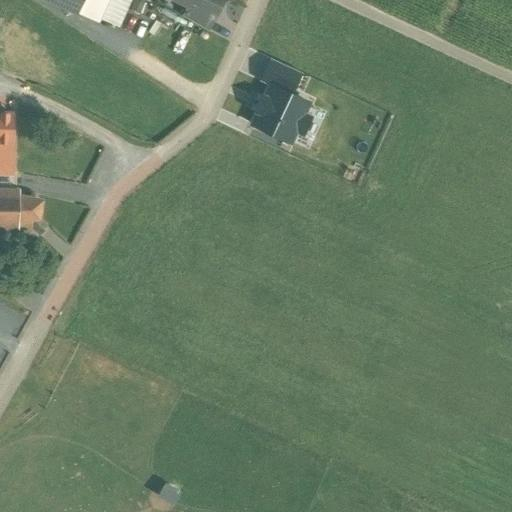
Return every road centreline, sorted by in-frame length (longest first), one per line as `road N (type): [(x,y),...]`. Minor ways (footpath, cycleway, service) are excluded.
road 1 (residential): [(0,403),(121,187),(214,106),(260,0)]
road 2 (unclassified): [(337,0),(511,81)]
